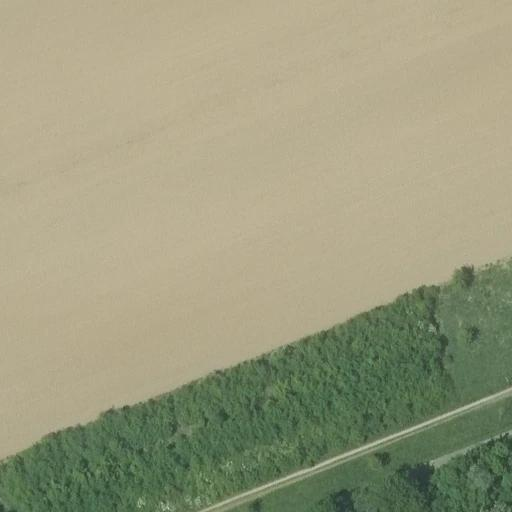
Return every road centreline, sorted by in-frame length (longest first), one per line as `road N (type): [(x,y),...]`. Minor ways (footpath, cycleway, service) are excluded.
road 1 (unknown): [(200,511),(511,389)]
road 2 (track): [(314,511),(511,435)]
